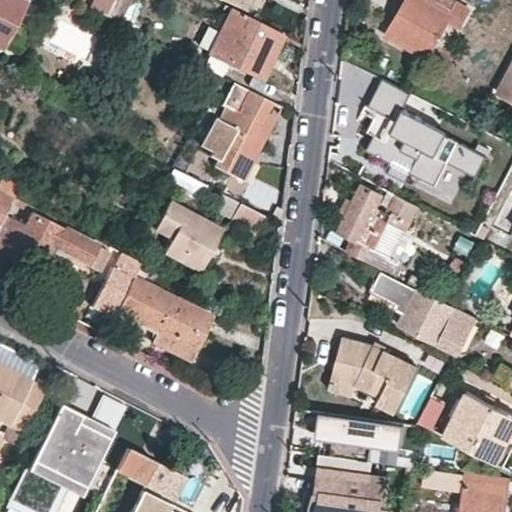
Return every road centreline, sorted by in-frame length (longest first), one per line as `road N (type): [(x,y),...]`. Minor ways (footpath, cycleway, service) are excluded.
road 1 (residential): [(330,0),(270,448)]
road 2 (residential): [(0,309),(270,448)]
